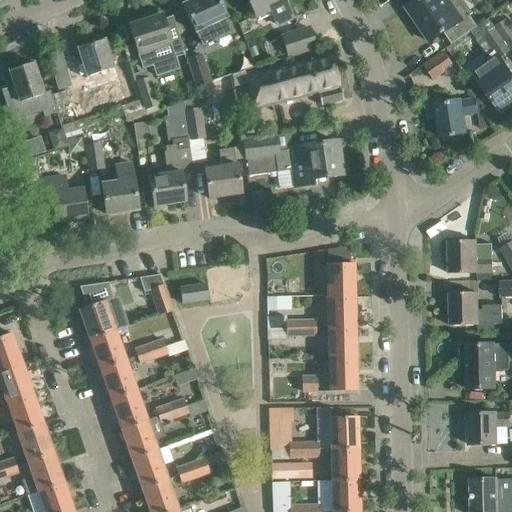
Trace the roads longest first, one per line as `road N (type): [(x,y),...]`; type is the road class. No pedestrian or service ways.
road 1 (unclassified): [(399,511),(398,216)]
road 2 (residential): [(251,511),(190,332),(203,311),(258,303)]
road 3 (residential): [(102,511),(28,294)]
road 4 (unclassified): [(398,216),(369,46),(345,0)]
road 5 (residential): [(44,261),(222,229),(251,238)]
road 6 (residential): [(263,511),(258,303)]
road 7 (residential): [(251,238),(398,216)]
road 8 (residential): [(398,216),(453,190),(511,147)]
